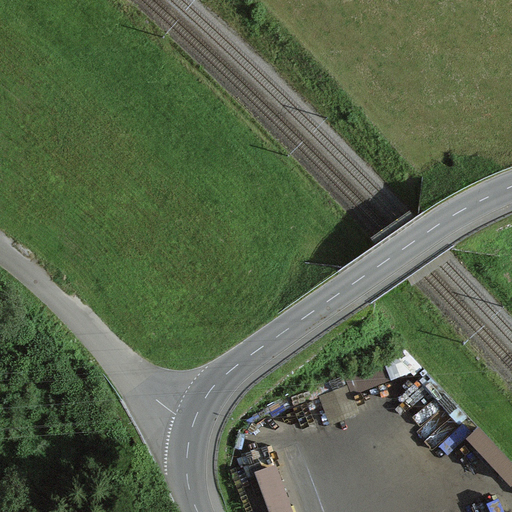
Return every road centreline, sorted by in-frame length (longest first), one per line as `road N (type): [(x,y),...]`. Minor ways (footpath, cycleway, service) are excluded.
road 1 (unclassified): [(511,185),(448,217),(257,349),(214,384),(191,426)]
road 2 (unclassified): [(191,426),(0,248)]
